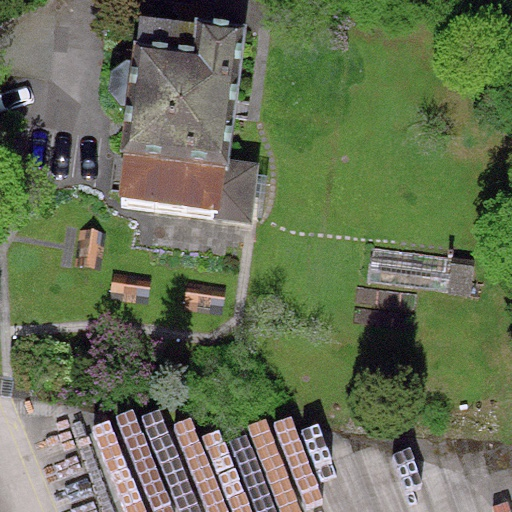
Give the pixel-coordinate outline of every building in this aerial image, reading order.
[(137,41),(133,41),(131,61),(125,60),(111,71),(110,91),(120,105),(126,106),(120,152),(124,152),(225,165),(228,166),(229,158),(246,24),(195,17),(194,23),(140,16),(137,41)] [(225,165),(124,152),(118,205),(218,218),(225,165)] [(225,165),(218,218),(251,223),(260,162),(229,158),(228,166),(225,165)] [(80,229),(77,267),(100,269),(103,231),(80,229)] [(471,295),(475,265),(449,262),(450,257),(373,247),(368,282),(471,295)] [(113,274),(110,299),(148,304),(151,279),(113,274)] [(186,284),(183,309),(222,314),(225,289),(186,284)]
